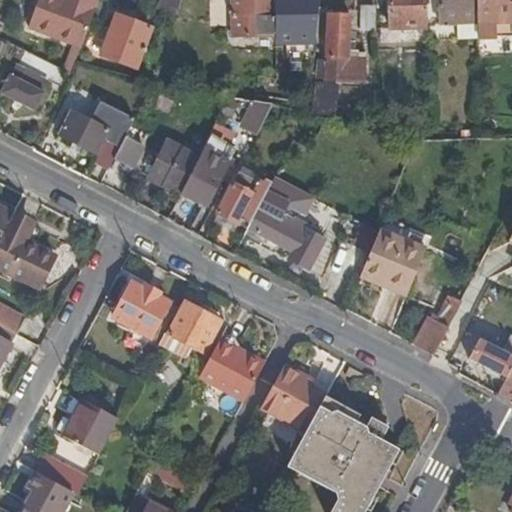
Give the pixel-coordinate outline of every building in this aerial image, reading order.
[(82,49),(101,0),(40,0),(29,28),(82,49)] [(178,14),(183,0),(164,0),(161,9),(178,14)] [(274,39),(274,0),(205,0),(206,27),(231,27),(231,39),(274,39)] [(316,47),(317,36),(319,0),(274,0),(274,39),(275,46),(316,47)] [(427,28),(427,0),(388,0),(390,28),(427,28)] [(477,23),(476,0),(438,0),(439,23),(477,23)] [(511,0),(476,0),(477,23),(511,23),(511,0)] [(370,34),(371,9),(357,8),(357,33),(370,34)] [(350,62),(351,17),(328,16),(325,80),(365,82),(366,63),(350,62)] [(139,69),(153,30),(117,17),(101,55),(139,69)] [(17,62),(10,75),(45,92),(51,78),(17,62)] [(36,109),(45,92),(10,75),(2,93),(36,109)] [(242,103),(229,100),(225,109),(236,115),(242,103)] [(93,163),(108,172),(114,161),(127,137),(137,118),(112,105),(100,126),(69,110),(58,132),(98,153),(93,163)] [(144,146),(127,137),(114,161),(131,169),(144,146)] [(150,179),(179,194),(199,157),(169,142),(150,179)] [(206,144),(199,157),(227,172),(234,158),(206,144)] [(199,157),(179,194),(209,208),(227,172),(199,157)] [(242,164),(217,214),(237,224),(241,218),(250,222),(263,197),(242,187),(252,170),(242,164)] [(250,222),(247,229),(292,252),(289,258),(309,268),(324,238),(304,228),(306,224),(297,219),(308,195),(273,178),(263,197),(250,222)] [(0,213),(11,219),(14,212),(0,204),(0,213)] [(0,238),(11,219),(0,213),(0,238)] [(0,238),(0,273),(40,290),(55,256),(36,249),(25,244),(32,228),(11,219),(0,238)] [(380,227),(359,273),(380,283),(382,280),(406,291),(425,248),(380,227)] [(25,244),(36,249),(42,232),(32,228),(25,244)] [(404,294),(406,291),(382,280),(380,283),(404,294)] [(155,338),(174,303),(164,297),(165,295),(148,284),(146,288),(135,282),(116,317),(155,338)] [(450,326),(464,300),(455,295),(442,321),(450,326)] [(224,320),(190,301),(172,333),(169,331),(164,341),(190,355),(195,346),(206,353),(224,320)] [(0,324),(19,335),(26,321),(0,306),(0,324)] [(419,345),(436,353),(450,326),(442,321),(434,317),(419,345)] [(0,324),(0,370),(19,335),(0,324)] [(471,356),(508,376),(511,369),(511,352),(508,350),(482,336),(471,356)] [(269,362),(222,338),(203,374),(249,399),(269,362)] [(288,364),(265,408),(311,434),(327,405),(331,399),(332,397),(315,387),(297,377),(300,371),(288,364)] [(373,372),(357,364),(354,371),(369,380),(373,372)] [(499,393),(511,399),(511,369),(508,376),(499,393)] [(297,377),(315,387),(319,381),(300,371),(297,377)] [(353,434),(395,456),(400,446),(388,439),(395,426),(378,417),(372,429),(362,424),(365,418),(331,399),(327,405),(359,422),(353,434)] [(100,459),(120,422),(85,403),(64,440),(100,459)] [(311,434),(294,465),(346,494),(335,511),(370,511),(397,464),(393,460),(395,456),(353,434),(359,422),(327,405),(311,434)] [(45,456),(35,474),(39,476),(74,495),(79,498),(89,480),(45,456)] [(64,511),(74,495),(39,476),(30,491),(34,493),(24,511),(64,511)] [(174,511),(138,492),(127,511),(174,511)]
